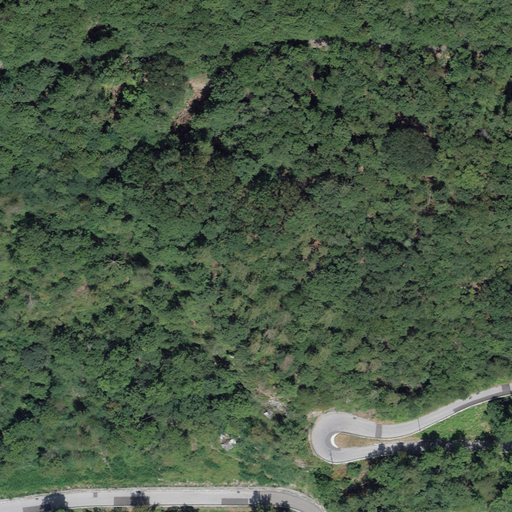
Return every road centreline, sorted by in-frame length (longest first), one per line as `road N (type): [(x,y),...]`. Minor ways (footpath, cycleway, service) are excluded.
road 1 (track): [(511,51),(289,43),(177,60),(65,55),(0,64)]
road 2 (residential): [(511,446),(338,456),(317,441),(331,423),(400,430),(511,388)]
road 3 (residential): [(0,510),(92,499),(258,498),(312,511)]
